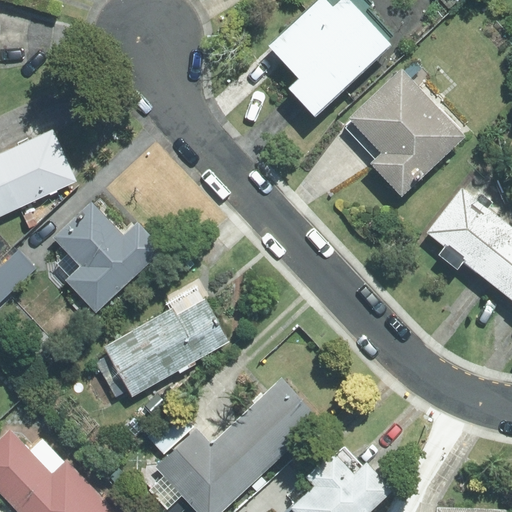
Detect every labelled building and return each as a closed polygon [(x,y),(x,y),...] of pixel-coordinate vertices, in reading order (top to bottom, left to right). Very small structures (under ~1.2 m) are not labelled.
[(291,88),(315,114),(390,44),(348,0),(341,0),(333,7),(326,0),(318,0),(269,46),(300,79),(291,88)] [(402,69),(350,118),(352,121),(345,127),(375,160),(372,163),(402,195),(465,136),(402,69)] [(0,181),(13,210),(76,181),(52,131),(0,155),(0,181)] [(0,216),(13,210),(0,181),(0,216)] [(464,263),(495,287),(511,264),(511,226),(487,207),(490,202),(481,194),(477,199),(462,188),(426,233),(444,247),(437,255),(458,271),(464,263)] [(92,201),(53,238),(60,246),(56,250),(57,261),(46,263),(49,277),(59,289),(67,281),(96,312),(164,249),(137,221),(123,235),(92,201)] [(0,302),(36,269),(18,250),(0,267),(0,302)] [(511,264),(495,287),(511,299),(511,264)] [(172,311),(106,347),(133,395),(230,342),(205,298),(203,299),(196,285),(167,301),(172,311)] [(229,429),(267,470),(320,419),(282,379),(229,429)] [(148,436),(165,453),(192,427),(176,410),(148,436)] [(197,430),(157,467),(166,475),(149,491),(167,510),(182,496),(196,511),(222,511),(267,470),(229,429),(212,445),(197,430)] [(64,462),(42,439),(30,451),(10,430),(0,440),(0,493),(18,511),(118,511),(67,459),(64,462)] [(315,486),(291,506),(296,511),(366,511),(390,489),(367,464),(362,469),(342,448),(336,454),(334,452),(307,478),(315,486)]
